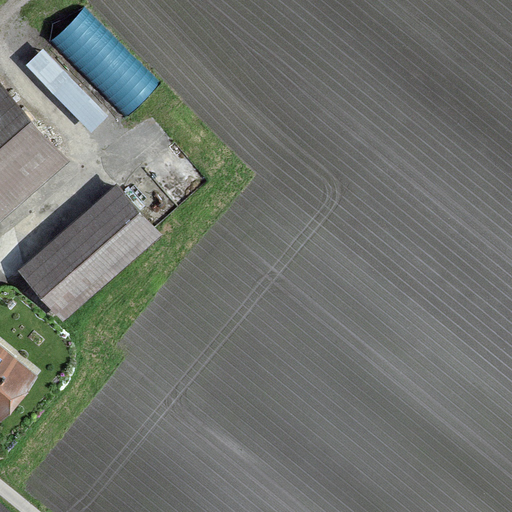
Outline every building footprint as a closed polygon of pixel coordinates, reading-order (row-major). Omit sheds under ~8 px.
[(51,35),(125,112),(159,80),(85,3),(51,35)] [(91,127),(109,111),(43,42),(26,59),(91,127)] [(2,78),(0,80),(0,218),(71,162),(2,78)] [(63,314),(161,233),(118,182),(20,263),(63,314)] [(0,411),(32,375),(0,346),(0,411)]
